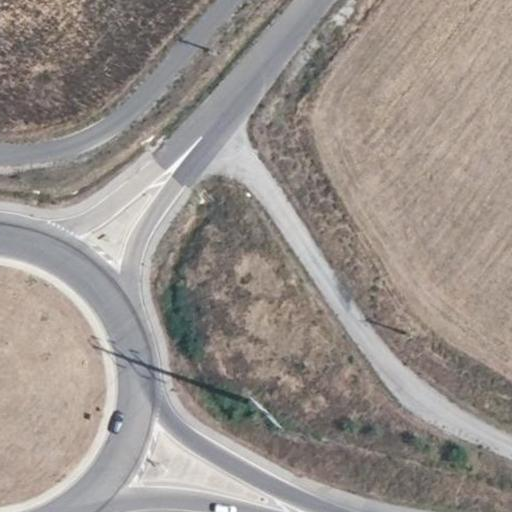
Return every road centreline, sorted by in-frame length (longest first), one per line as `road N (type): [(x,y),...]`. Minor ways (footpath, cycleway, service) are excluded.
road 1 (unclassified): [(0,158),(82,143),(120,122),(229,0)]
road 2 (secondary): [(320,511),(213,451),(164,411),(128,361)]
road 3 (unclassified): [(175,166),(316,0)]
road 4 (unclassified): [(120,335),(138,252),(175,166)]
road 5 (unclassified): [(175,166),(92,215),(17,244)]
road 6 (secondary): [(75,505),(157,498),(247,511)]
road 7 (secondary): [(75,505),(113,455),(128,410),(128,361)]
road 8 (secondary): [(120,335),(106,305),(69,268),(17,244)]
